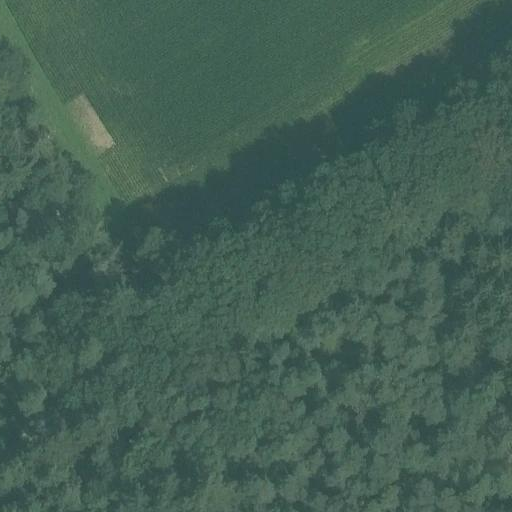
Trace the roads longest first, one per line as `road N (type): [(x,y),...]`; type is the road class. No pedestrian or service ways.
road 1 (track): [(441,185),(0,454)]
road 2 (track): [(128,376),(0,173)]
